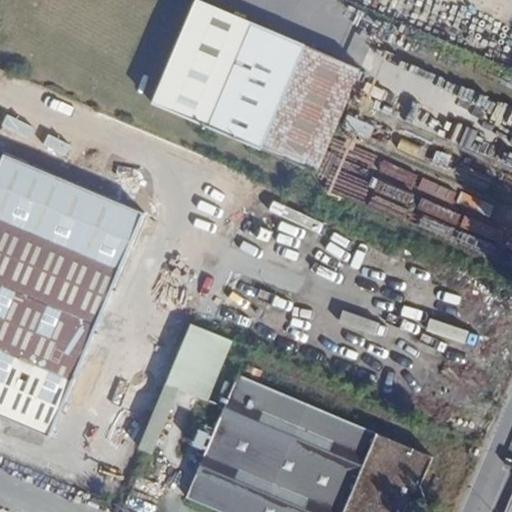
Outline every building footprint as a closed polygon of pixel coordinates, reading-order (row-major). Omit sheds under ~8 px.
[(309,175),(358,63),(210,0),(192,0),(147,103),(309,175)] [(0,419),(40,437),(139,213),(0,153),(0,419)] [(189,319),(164,378),(207,396),(232,337),(189,319)] [(418,503),(416,484),(427,460),(233,376),(180,500),(208,511),(395,511),(399,504),(418,503)] [(163,379),(154,408),(163,411),(173,382),(163,379)]
